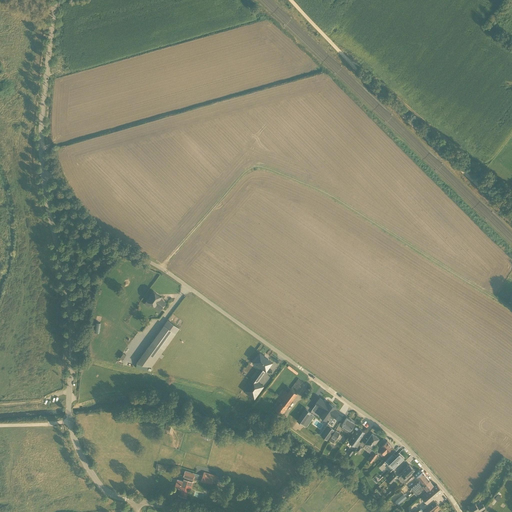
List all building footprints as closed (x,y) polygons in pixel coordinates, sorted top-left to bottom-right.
[(154,292),(147,300),(155,306),(156,304),(162,308),(166,303),(160,299),(161,297),(154,292)] [(179,329),(168,320),(164,325),(176,333),(179,329)] [(161,354),(176,333),(164,325),(165,326),(154,342),(154,343),(150,348),(148,346),(136,363),(152,366),(160,356),(161,354)] [(263,372),(264,373),(272,362),(260,353),(254,361),(257,364),(256,366),(260,368),(257,372),(260,375),(263,372)] [(285,373),(278,383),(284,388),(285,386),(288,389),(293,383),(290,381),(291,380),(290,380),(291,377),(290,376),(291,376),(287,373),(287,374),(285,373)] [(264,386),(258,381),(255,380),(246,393),(254,399),(264,386)] [(272,388),(263,400),(268,404),(277,392),(272,388)] [(316,404),(312,409),(320,415),(320,416),(326,420),(327,418),(331,421),(334,416),(335,417),(339,412),(334,409),(335,407),(329,403),(328,404),(325,402),(324,401),(320,398),(316,403),(316,404)] [(305,409),(297,420),(304,425),(312,414),(305,409)] [(348,431),(349,430),(349,429),(350,430),(354,422),(346,418),(342,425),(345,427),(345,428),(344,429),(345,430),(347,432),(348,431)] [(171,433),(174,422),(169,421),(169,422),(167,422),(164,430),(166,430),(166,431),(171,433)] [(327,424),(320,434),(327,439),(334,429),(327,424)] [(359,428),(349,442),(355,446),(365,432),(359,428)] [(332,437),(335,439),(336,439),(339,433),(335,430),(331,437),(332,437)] [(375,435),(374,435),(372,433),(365,443),(367,444),(367,445),(368,446),(369,447),(370,446),(372,448),(379,438),(376,436),(376,435),(375,435)] [(382,456),(387,451),(392,446),(389,443),(390,443),(387,440),(381,446),(382,446),(379,449),(381,451),(379,453),(382,456)] [(371,463),(377,455),(374,452),(368,460),(371,463)] [(392,455),(385,461),(389,464),(388,465),(392,469),(404,458),(400,454),(398,456),(397,455),(394,457),(392,455)] [(167,466),(157,463),(156,463),(155,469),(156,469),(165,472),(167,466)] [(410,472),(414,469),(409,464),(402,470),(404,472),(404,473),(402,475),(406,479),(411,474),(410,472)] [(175,487),(181,489),(180,494),(180,495),(181,495),(181,496),(182,496),(182,495),(186,496),(188,488),(190,488),(192,482),(192,481),(193,479),(193,478),(198,479),(199,475),(185,471),(184,476),(185,476),(184,479),(184,481),(177,479),(177,482),(176,482),(175,487)] [(201,481),(216,486),(218,480),(219,477),(204,472),(203,475),(201,481)] [(387,479),(391,483),(398,475),(394,472),(387,479)] [(423,485),(429,480),(423,472),(416,477),(420,481),(411,489),(413,492),(423,485)] [(427,490),(433,485),(429,480),(423,485),(413,492),(416,496),(421,491),(425,488),(427,490)] [(405,484),(392,494),(395,499),(408,489),(405,484)] [(421,497),(427,504),(442,490),(437,484),(421,497)] [(284,498),(290,490),(285,486),(279,494),(284,498)] [(396,500),(395,501),(398,504),(406,497),(404,494),(401,496),(396,500)] [(431,511),(433,511),(438,506),(435,502),(424,511),(431,511)]
